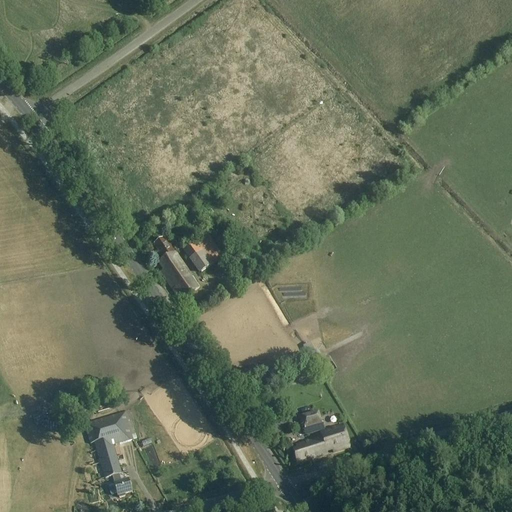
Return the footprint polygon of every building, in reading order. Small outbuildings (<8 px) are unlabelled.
[(190,208),(187,205),(179,211),(182,215),(190,208)] [(182,251),(193,267),(199,275),(222,259),(206,235),(182,251)] [(161,275),(180,303),(199,290),(165,240),(153,248),(162,262),(157,265),(163,273),(161,275)] [(137,249),(143,260),(148,258),(142,246),(137,249)] [(153,291),(162,288),(151,264),(143,267),(153,291)] [(305,369),(288,377),(292,384),(309,376),(305,369)] [(66,413),(79,409),(77,404),(65,409),(66,413)] [(304,430),(306,436),(323,431),(317,413),(299,419),(302,428),(304,430)] [(113,485),(110,487),(109,488),(111,496),(113,497),(117,495),(118,497),(119,497),(120,499),(125,498),(125,495),(132,493),(128,480),(121,482),(119,476),(121,475),(113,447),(133,442),(131,436),(125,414),(85,426),(90,445),(94,444),(104,480),(113,478),(115,485),(113,485)] [(66,433),(69,433),(70,425),(60,425),(59,433),(66,434),(66,433)] [(333,455),(350,450),(343,427),(320,434),(321,439),(294,447),(295,451),(292,452),(297,466),(326,457),(325,454),(332,452),(333,455)] [(96,485),(89,487),(91,496),(98,494),(96,485)]
